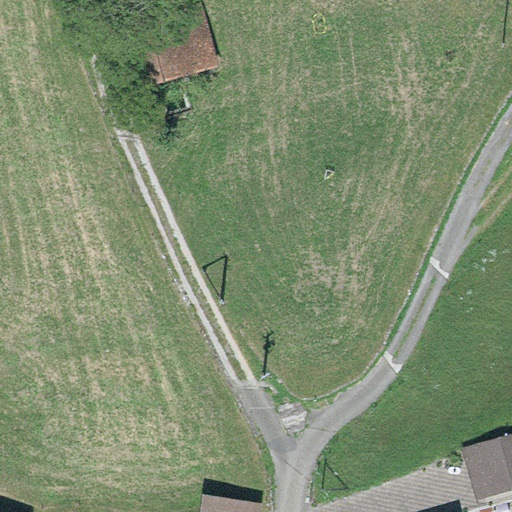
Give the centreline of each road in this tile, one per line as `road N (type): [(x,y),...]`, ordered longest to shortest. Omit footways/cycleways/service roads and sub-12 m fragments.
road 1 (track): [(295,455),(248,386),(185,263),(93,43),(84,0)]
road 2 (track): [(295,455),(405,342),(495,131),(511,112)]
